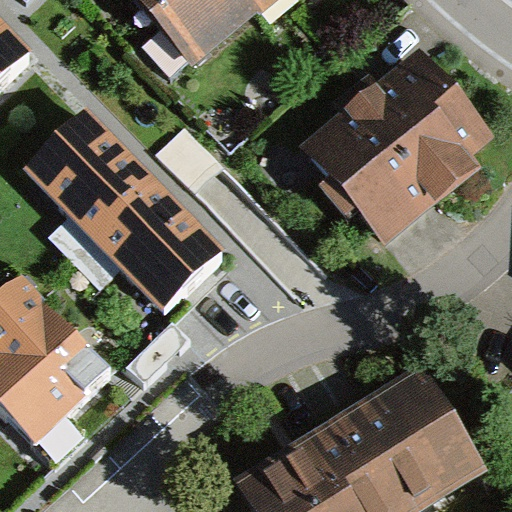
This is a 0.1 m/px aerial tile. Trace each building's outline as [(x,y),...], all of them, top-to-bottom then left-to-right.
[(138,0),(191,64),(270,0),(138,0)] [(0,91),(35,58),(0,22),(0,91)] [(424,47),(307,141),(331,171),(317,183),(349,221),(363,210),(389,243),(483,167),(471,153),(495,134),(424,47)] [(225,258),(88,119),(29,177),(166,316),(225,258)] [(158,156),(196,194),(224,166),(186,128),(158,156)] [(108,372),(17,281),(0,298),(0,418),(30,449),(108,372)] [(174,330),(129,374),(146,389),(190,346),(174,330)] [(421,511),(490,471),(425,363),(237,477),(258,511),(421,511)]
